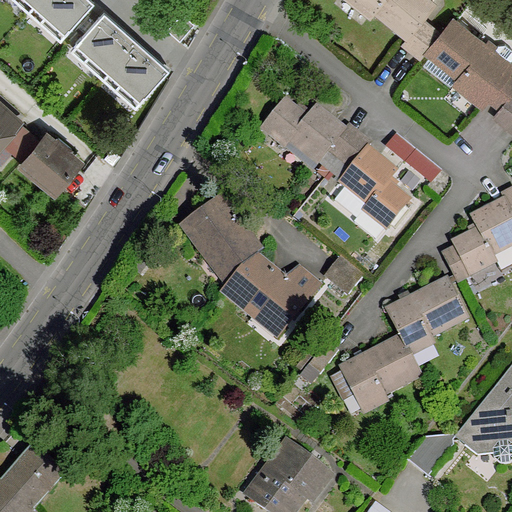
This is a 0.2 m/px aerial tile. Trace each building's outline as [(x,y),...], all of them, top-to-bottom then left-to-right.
[(90,0),(26,0),(64,34),(94,2),(90,0)] [(430,0),(350,0),(371,17),(376,11),(408,37),(423,20),(435,4),(430,0)] [(103,11),(75,43),(140,101),(168,68),(103,11)] [(412,49),(430,26),(423,20),(408,37),(403,43),(412,49)] [(441,35),(427,54),(460,79),(456,85),(481,105),(484,107),(490,99),(509,76),(511,72),(511,65),(510,64),(495,52),(454,20),(441,35)] [(430,26),(412,49),(423,58),(427,54),(441,35),(430,26)] [(511,78),(509,76),(490,99),(502,109),(511,96),(511,78)] [(508,127),(511,121),(511,96),(502,109),(496,117),(508,127)] [(287,102),(264,129),(286,146),(290,141),(319,164),(330,150),(345,131),(335,122),(317,108),(308,119),(287,102)] [(0,145),(20,122),(0,104),(0,145)] [(43,142),(23,125),(3,145),(24,165),(43,142)] [(348,127),(345,131),(330,150),(342,159),(360,136),(348,127)] [(388,147),(409,163),(418,151),(397,135),(388,147)] [(79,162),(48,136),(43,142),(24,165),(55,190),(79,162)] [(372,146),(360,136),(342,159),(353,169),(369,149),(372,146)] [(379,157),(369,149),(353,169),(344,181),(342,183),(369,205),(364,211),(388,230),(411,201),(388,183),(397,172),(379,157)] [(418,151),(409,163),(433,182),(443,170),(418,151)] [(353,169),(342,159),(332,172),(344,181),(353,169)] [(505,201),(511,214),(511,192),(503,197),(505,201)] [(221,201),(188,229),(208,252),(213,247),(238,277),(256,255),(263,249),(221,201)] [(480,230),(455,243),(457,249),(471,276),(497,262),(494,256),(511,246),(511,214),(505,201),(473,218),(480,230)] [(471,276),(457,249),(444,256),(458,282),(463,280),(471,276)] [(286,280),(256,255),(238,277),(226,293),(254,316),(258,310),(284,330),(309,299),(286,280)] [(341,258),(327,277),(350,295),(364,277),(341,258)] [(299,270),(286,280),(309,299),(319,286),(299,270)] [(388,312),(402,338),(412,355),(434,344),(431,338),(468,319),(451,286),(448,280),(388,312)] [(421,376),(412,355),(402,338),(348,366),(342,369),(365,413),(388,402),(385,396),(421,376)] [(340,351),(328,343),(324,344),(309,366),(322,375),(340,351)] [(511,371),(483,409),(511,430),(511,371)] [(511,430),(483,409),(463,434),(472,441),(469,446),(481,453),(495,451),(496,460),(503,464),(511,463),(511,430)] [(430,478),(455,446),(453,436),(420,440),(405,458),(430,478)] [(0,481),(0,511),(34,511),(33,510),(65,476),(35,449),(3,484),(0,481)] [(333,477),(296,449),(282,468),(278,464),(251,500),(268,511),(296,511),(307,498),(313,503),(333,477)]
